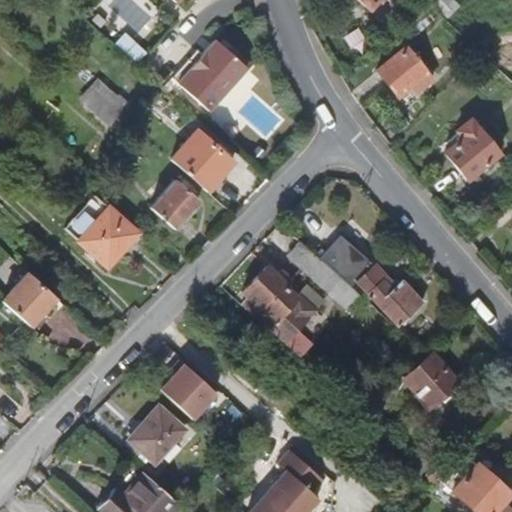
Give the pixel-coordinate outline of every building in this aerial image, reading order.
[(358,0),(368,9),(375,0),(358,0)] [(424,0),(443,17),(454,5),(448,0),(424,0)] [(432,10),(426,4),(403,24),(408,30),(432,10)] [(442,20),(437,14),(411,36),(416,42),(442,20)] [(197,50),(172,79),(209,112),(246,69),(214,41),(202,54),(197,50)] [(434,84),(407,52),(378,76),(400,103),(412,93),(416,99),(434,84)] [(132,106),(85,64),(76,74),(78,77),(69,87),(80,96),(78,99),(111,129),(132,106)] [(443,153),(465,181),(498,157),(470,120),(455,131),(461,138),(443,153)] [(233,163),(198,131),(172,160),(208,191),(233,163)] [(76,172),(68,165),(57,177),(65,184),(76,172)] [(103,197),(76,172),(65,184),(90,206),(103,197)] [(200,201),(175,179),(150,207),(174,230),(200,201)] [(138,234),(107,205),(76,240),(107,268),(138,234)] [(360,295),(338,276),(316,257),(298,240),(286,255),(325,290),(326,289),(348,308),(360,295)] [(395,323),(420,301),(399,278),(392,284),(371,264),(354,281),(395,323)] [(298,295),(287,285),(292,280),(285,274),(281,279),(267,267),(242,293),(256,306),(250,312),(284,342),(295,330),(313,309),(298,295)] [(31,324),(55,297),(29,273),(4,301),(31,324)] [(307,284),(298,295),(313,309),(323,298),(307,284)] [(311,344),(295,330),(284,342),(300,357),(311,344)] [(292,373),(244,331),(233,343),(282,386),(292,373)] [(409,367),(425,353),(411,341),(397,356),(409,367)] [(427,407),(456,382),(430,352),(402,378),(409,386),(427,407)] [(184,363),(160,389),(192,419),(217,393),(184,363)] [(409,386),(402,378),(365,409),(375,421),(392,407),(388,403),(409,386)] [(511,409),(511,388),(501,399),(511,410),(511,409)] [(154,464),(184,430),(158,406),(128,440),(154,464)] [(277,464),(285,471),(271,487),(274,490),(264,502),(260,499),(248,511),(307,511),(318,500),(311,493),(323,480),(290,450),(277,464)] [(511,511),(511,508),(503,500),(510,492),(468,453),(439,479),(476,511),(511,511)] [(426,473),(435,481),(440,476),(425,461),(416,471),(422,477),(426,473)] [(103,511),(172,511),(178,505),(142,473),(122,494),(114,487),(96,506),(103,511)] [(274,490),(271,487),(260,499),(264,502),(274,490)]
